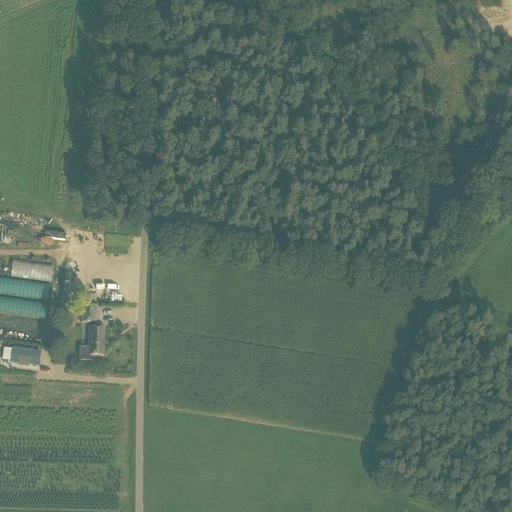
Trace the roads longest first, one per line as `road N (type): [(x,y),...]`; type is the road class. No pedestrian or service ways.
road 1 (unclassified): [(139,511),(143,235),(164,0)]
road 2 (track): [(204,0),(298,55),(357,128),(442,288)]
road 3 (track): [(442,288),(143,235)]
